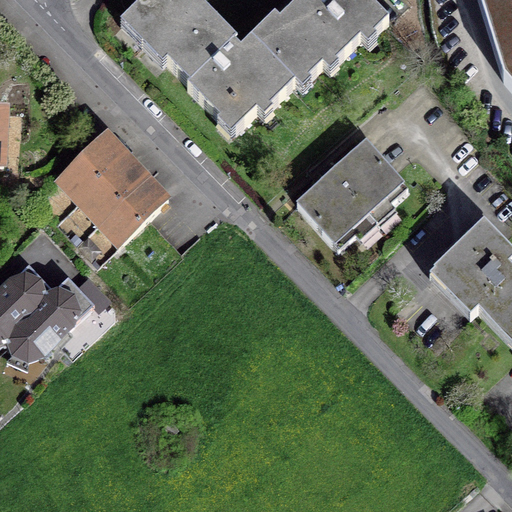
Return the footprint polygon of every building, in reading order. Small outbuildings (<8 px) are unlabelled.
[(185,0),(160,0),(125,35),(238,146),(260,124),(269,133),(278,124),(274,120),(299,95),(304,100),(328,76),(333,81),(364,50),(371,57),(395,33),(361,0),(326,0),(314,13),(308,7),(283,32),(279,28),(247,61),(185,0)] [(511,0),(477,0),(503,84),(511,94),(511,0)] [(11,110),(0,109),(0,174),(8,175),(11,110)] [(173,203),(111,137),(57,188),(120,254),(173,203)] [(339,253),(407,194),(368,150),(300,209),(339,253)] [(511,259),(485,232),(433,283),(472,324),(479,318),(511,352),(511,277),(507,273),(511,267),(511,259)] [(0,348),(2,348),(24,372),(38,370),(80,331),(83,315),(66,298),(52,302),(30,278),(16,280),(0,295),(0,348)]
